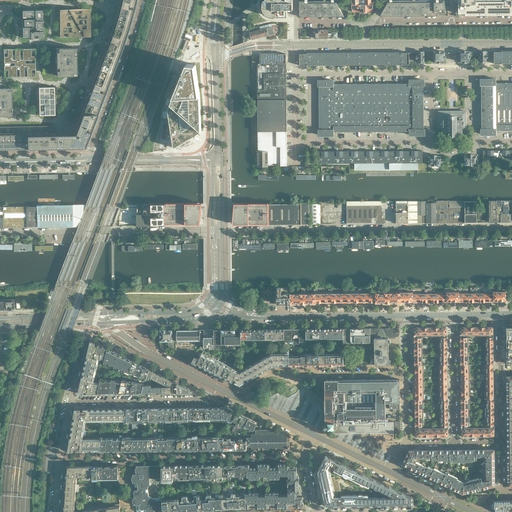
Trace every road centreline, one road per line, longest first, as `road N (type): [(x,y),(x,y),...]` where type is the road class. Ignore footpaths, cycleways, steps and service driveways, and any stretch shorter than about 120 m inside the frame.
road 1 (residential): [(221,230),(511,227)]
road 2 (residential): [(303,456),(60,459)]
road 3 (tertiary): [(296,45),(511,43)]
road 4 (residential): [(0,233),(213,230)]
road 5 (residential): [(405,374),(272,374),(239,393)]
road 6 (residential): [(93,160),(141,0)]
road 7 (residential): [(70,401),(220,395)]
road 8 (tertiary): [(407,316),(259,316)]
road 9 (residential): [(311,439),(438,501)]
road 10 (residential): [(103,323),(126,348),(220,395)]
road 11 (residential): [(454,442),(452,315)]
road 12 (residential): [(500,314),(501,441)]
road 13 (residential): [(309,142),(430,142)]
road 14 (residential): [(309,74),(429,73)]
